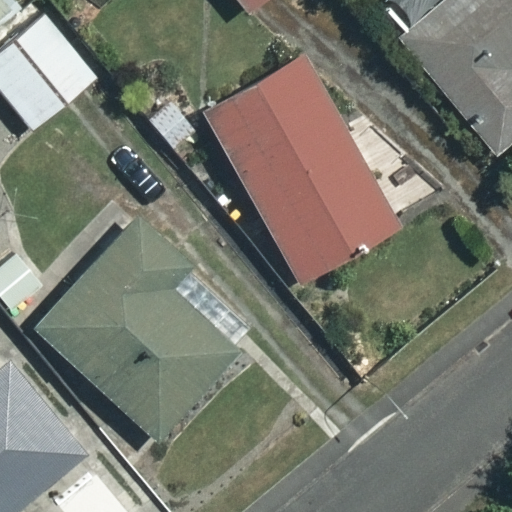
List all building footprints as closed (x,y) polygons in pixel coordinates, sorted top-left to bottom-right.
[(241,0),(223,0),(231,9),(241,0)] [(511,51),(511,0),(422,0),(382,31),(473,151),(511,120),(511,92),(492,67),(511,51)] [(87,69),(33,4),(0,31),(0,95),(22,122),(87,69)] [(384,217),(289,48),(191,103),(286,272),(384,217)] [(193,116),(157,72),(126,97),(162,141),(193,116)] [(181,255),(127,204),(22,314),(144,430),(226,343),(159,279),(181,255)] [(45,265),(21,239),(0,258),(0,295),(6,302),(45,265)] [(0,511),(0,506),(71,446),(0,362),(0,511)]
